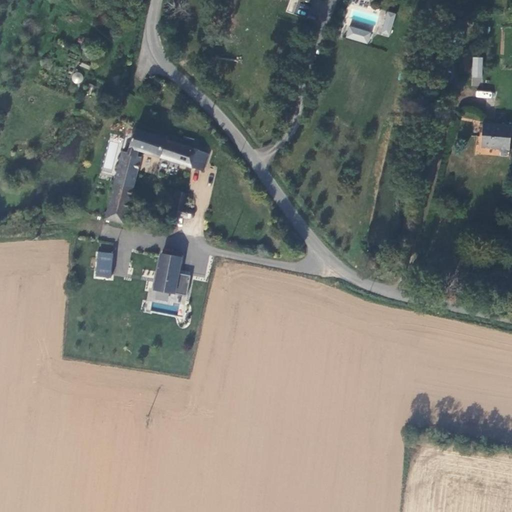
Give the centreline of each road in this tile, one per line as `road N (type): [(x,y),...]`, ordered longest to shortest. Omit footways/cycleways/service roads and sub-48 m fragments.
road 1 (residential): [(339,263),(306,268),(125,234)]
road 2 (unclassified): [(251,162),(181,85),(143,26),(151,0)]
road 3 (unknown): [(153,42),(96,227)]
road 4 (residential): [(251,162),(290,132),(333,0)]
road 5 (unclassified): [(511,324),(366,280),(339,263)]
road 6 (unclassified): [(339,263),(313,246),(251,162)]
